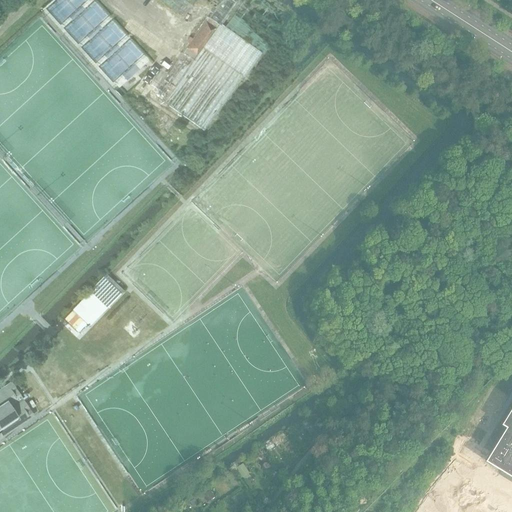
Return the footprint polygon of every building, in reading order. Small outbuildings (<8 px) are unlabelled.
[(259,53),(222,26),(219,23),(236,0),(158,0),(170,8),(181,16),(191,0),(204,0),(213,7),(196,32),(155,88),(156,89),(157,97),(203,130),(240,76),(241,77),(259,53)] [(81,24),(77,29),(83,36),(88,31),(81,24)] [(254,94),(262,84),(252,76),(244,87),(254,94)] [(105,273),(102,277),(119,293),(122,290),(107,275),(105,273)] [(102,311),(119,293),(102,277),(85,294),(102,311)] [(0,436),(25,420),(31,416),(9,382),(0,388),(0,436)] [(511,421),(487,461),(511,476),(511,421)]
